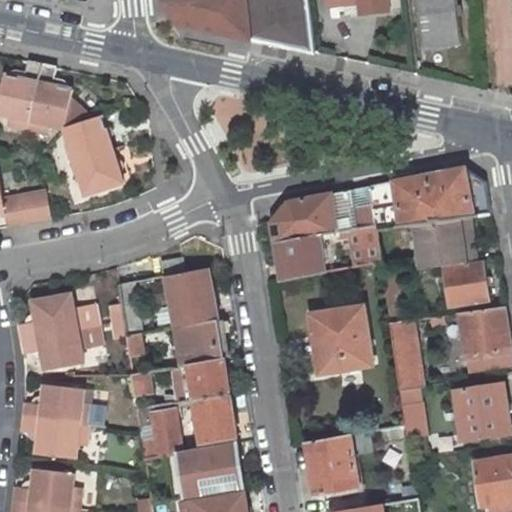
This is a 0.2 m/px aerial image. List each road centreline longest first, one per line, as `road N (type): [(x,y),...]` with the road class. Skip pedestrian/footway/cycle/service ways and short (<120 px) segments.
road 1 (residential): [(139,59),(511,135)]
road 2 (residential): [(228,190),(278,511)]
road 3 (residential): [(228,190),(511,135)]
road 4 (residential): [(0,260),(92,243),(228,190)]
road 5 (residential): [(228,190),(139,59)]
road 6 (residential): [(0,27),(139,59)]
